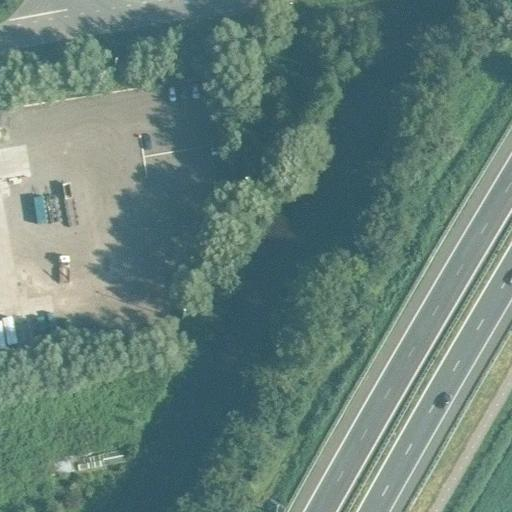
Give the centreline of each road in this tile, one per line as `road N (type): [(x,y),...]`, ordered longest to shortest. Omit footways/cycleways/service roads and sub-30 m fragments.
road 1 (motorway): [(511,172),(315,511)]
road 2 (motorway): [(377,511),(511,269)]
road 3 (unclassified): [(0,40),(227,0)]
